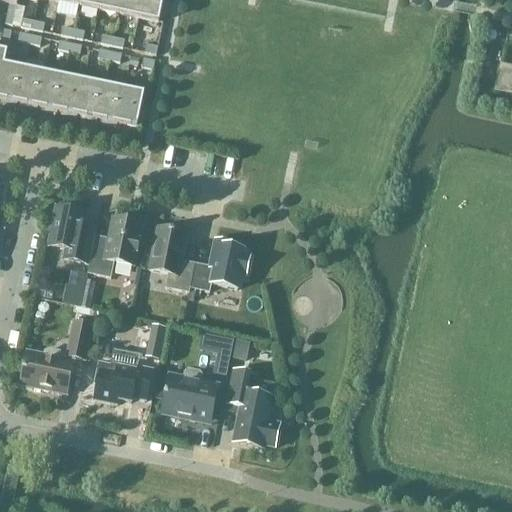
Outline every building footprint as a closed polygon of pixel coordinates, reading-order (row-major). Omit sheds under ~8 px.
[(99,12),(101,0),(80,0),(79,8),(99,12)] [(119,16),(121,0),(101,0),(99,12),(119,16)] [(139,20),(142,0),(121,0),(119,16),(139,20)] [(167,0),(142,0),(139,20),(158,24),(163,3),(167,4),(167,0)] [(8,6),(6,16),(14,18),(16,8),(8,6)] [(28,17),(50,22),(52,12),(30,7),(28,17)] [(70,15),(68,26),(89,29),(90,18),(70,15)] [(12,28),(14,18),(6,16),(4,26),(12,28)] [(31,32),(33,23),(22,21),(20,30),(31,32)] [(44,25),(33,23),(31,32),(42,35),(44,25)] [(71,40),(73,31),(61,29),(60,38),(71,40)] [(3,31),(1,41),(9,43),(11,33),(3,31)] [(84,34),(73,31),(71,40),(82,42),(84,34)] [(28,46),(30,37),(18,34),(16,44),(28,46)] [(41,39),(30,37),(28,46),(39,49),(41,39)] [(111,48),(112,39),(101,37),(99,45),(111,48)] [(124,42),(112,39),(111,48),(122,50),(124,42)] [(1,41),(0,44),(0,52),(7,54),(9,43),(1,41)] [(68,55),(70,45),(58,43),(56,52),(68,55)] [(81,48),(70,45),(68,55),(79,57),(81,48)] [(157,49),(146,47),(144,55),(155,58),(157,49)] [(490,50),(479,48),(477,60),(488,63),(490,50)] [(108,63),(110,54),(99,51),(97,61),(108,63)] [(121,56),(110,54),(108,63),(119,65),(121,56)] [(143,61),(141,70),(153,72),(154,63),(143,61)] [(17,105),(24,70),(4,66),(3,66),(0,81),(0,101),(7,103),(7,106),(17,106),(17,105)] [(511,68),(501,67),(495,92),(511,95),(511,68)] [(37,109),(44,75),(24,70),(17,105),(27,107),(27,110),(37,110),(37,109)] [(57,113),(64,79),(44,75),(37,109),(46,111),(47,114),(57,115),(57,113)] [(77,117),(84,83),(64,79),(57,113),(67,115),(67,118),(77,119),(77,117)] [(97,122),(104,87),(84,83),(77,117),(87,119),(86,122),(97,123),(97,122)] [(117,126),(124,91),(104,87),(97,122),(107,124),(106,126),(117,127),(117,126)] [(144,95),(124,91),(117,126),(140,131),(143,117),(139,117),(144,95)] [(62,261),(88,267),(96,230),(83,227),(86,215),(74,213),(71,209),(64,208),(60,210),(55,209),(47,248),(64,252),(62,261)] [(93,244),(87,276),(111,281),(114,264),(133,268),(142,227),(112,221),(107,247),(93,244)] [(195,266),(181,263),(187,236),(157,230),(148,272),(167,276),(164,290),(188,295),(195,266)] [(244,257),(245,253),(229,249),(230,245),(214,242),(211,257),(215,258),(213,269),(195,266),(190,291),(209,295),(211,286),(237,292),(239,278),(245,279),(250,258),(244,257)] [(67,289),(64,307),(80,310),(82,296),(83,292),(71,290),(67,289)] [(82,296),(80,310),(89,312),(91,298),(82,296)] [(208,337),(227,341),(230,327),(211,323),(208,337)] [(44,354),(44,358),(27,354),(20,387),(66,397),(74,360),(85,362),(92,328),(74,325),(66,363),(61,362),(62,357),(59,354),(48,352),(44,354)] [(165,329),(151,326),(144,359),(158,362),(165,329)] [(217,363),(215,374),(228,376),(230,365),(217,363)] [(93,386),(97,387),(94,403),(116,407),(117,402),(130,405),(131,401),(145,403),(152,372),(137,369),(136,372),(98,364),(93,386)] [(196,418),(211,421),(218,387),(200,384),(202,378),(199,374),(188,372),(184,374),(183,380),(169,377),(161,416),(195,424),(196,418)] [(228,399),(241,402),(232,444),(263,451),(264,448),(274,450),(279,426),(269,424),(274,400),(246,394),(249,376),(233,373),(228,399)]
